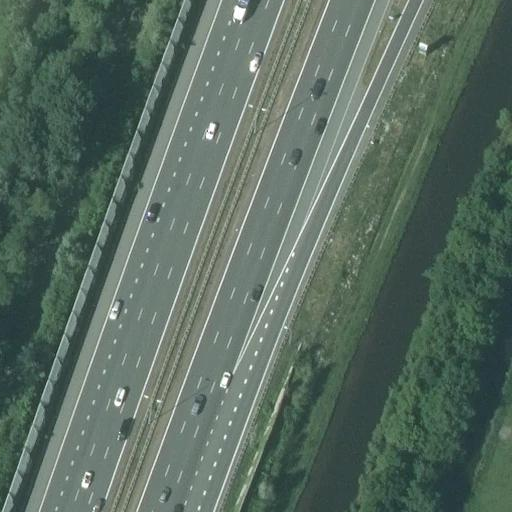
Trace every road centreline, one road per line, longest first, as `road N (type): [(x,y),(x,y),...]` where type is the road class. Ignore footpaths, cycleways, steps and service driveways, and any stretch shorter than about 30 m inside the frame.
road 1 (motorway): [(262,0),(82,511)]
road 2 (motorway): [(188,459),(251,365),(417,0)]
road 3 (motorway): [(188,459),(352,0)]
